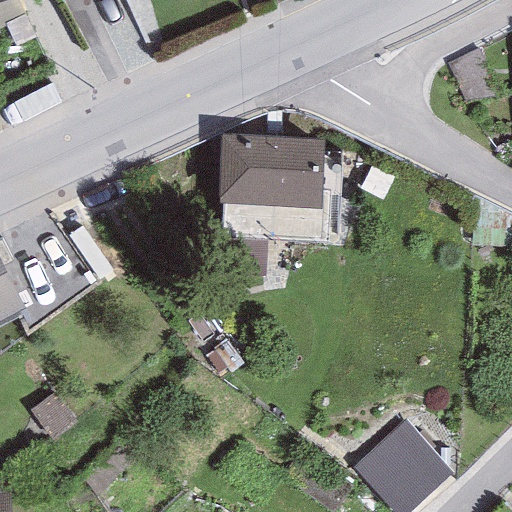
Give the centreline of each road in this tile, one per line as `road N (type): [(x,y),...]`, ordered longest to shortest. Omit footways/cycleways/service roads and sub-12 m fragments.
road 1 (tertiary): [(0,185),(292,46)]
road 2 (unclassified): [(364,103),(511,190)]
road 3 (residential): [(511,30),(364,103)]
